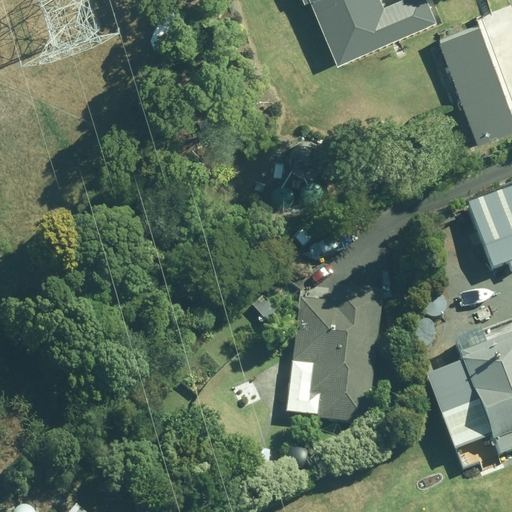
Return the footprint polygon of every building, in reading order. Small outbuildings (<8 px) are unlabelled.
[(303,0),(306,0),(333,61),(432,19),(424,0),(386,0),(379,3),(377,0),(298,0),(299,2),(303,0)] [(511,110),(478,21),(431,39),(472,145),(511,130),(511,110)] [(511,190),(462,209),(465,215),(442,223),(451,248),(474,240),(487,275),(504,269),(507,276),(511,274),(511,190)] [(293,290),(283,418),(314,420),(314,425),(367,429),(377,297),(293,290)] [(419,314),(420,317),(422,319),(424,320),(426,322),(429,323),(431,323),(434,323),(437,323),(439,322),(441,320),(443,319),(445,317),(446,314),(447,312),(448,309),(448,307),(447,304),(446,301),(445,299),(443,297),(441,295),(439,294),(436,293),(434,293),(431,293),(429,293),(426,294),(424,296),(422,297),(420,299),(419,302),(418,304),(417,307),(417,309),(418,312),(419,314)] [(281,319),(260,298),(245,312),(266,333),(281,319)] [(406,336),(405,338),(405,341),(406,344),(407,347),(409,349),(411,351),(413,353),(415,354),(418,355),(421,355),(423,355),(426,354),(429,353),(431,352),(433,350),(435,347),(436,345),(437,342),(437,339),(437,337),(437,334),(435,331),(434,329),(432,327),(430,325),(427,324),(425,323),(422,323),(419,323),(416,324),(414,325),(411,326),(409,328),(408,330),(406,333),(406,336)] [(511,334),(452,355),(488,460),(511,452),(511,334)]
